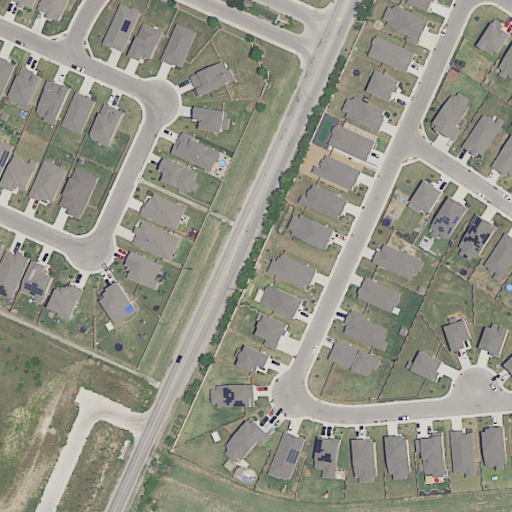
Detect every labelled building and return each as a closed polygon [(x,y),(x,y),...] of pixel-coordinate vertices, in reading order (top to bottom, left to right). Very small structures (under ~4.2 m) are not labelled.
[(10,0),(32,9),(35,0),(10,0)] [(68,0),(42,0),(38,9),(47,13),(45,17),(59,22),(68,0)] [(401,0),(429,12),(434,0),(401,0)] [(103,44),(123,52),(140,11),(120,3),(103,44)] [(143,56),(152,60),(164,31),(142,23),(129,56),(141,61),(143,56)] [(196,32),(177,23),(161,60),(181,68),(196,32)] [(478,45),(497,56),(510,34),(492,23),(478,45)] [(406,73),(415,53),(376,36),(367,56),(406,73)] [(511,46),(498,73),(511,80),(511,46)] [(0,100),(2,101),(14,62),(0,58),(0,100)] [(190,76),(199,96),(233,81),(225,61),(190,76)] [(28,110),(43,76),(23,68),(8,102),(28,110)] [(367,91),(391,102),(400,81),(376,71),(367,91)] [(37,117),(58,124),(69,88),(48,81),(37,117)] [(454,141),(462,130),(456,126),(472,101),(456,90),(432,126),(454,141)] [(81,134),(95,100),(76,92),(62,126),(81,134)] [(381,129),(387,109),(347,97),(341,117),(381,129)] [(124,112),(104,104),(90,138),(110,147),(124,112)] [(197,128),(228,133),(231,113),(196,107),(193,119),(199,120),(197,128)] [(498,117),(495,121),(484,113),(463,147),(481,158),(504,121),(498,117)] [(375,141),(336,124),(327,145),(367,162),(375,141)] [(212,171),(221,150),(181,133),(172,154),(212,171)] [(493,168),(511,177),(511,134),(510,134),(493,168)] [(0,179),(1,180),(12,144),(0,140),(0,179)] [(312,174),(354,190),(361,169),(324,155),(320,167),(315,165),(312,174)] [(37,161),(30,159),(30,161),(12,156),(3,187),(15,191),(16,188),(28,192),(37,161)] [(200,183),(194,181),(198,173),(166,158),(160,172),(165,174),(163,180),(195,195),(200,183)] [(29,195),(52,204),(67,170),(44,160),(29,195)] [(99,177),(76,167),(59,206),(69,210),(67,213),(81,219),(99,177)] [(422,209),(430,213),(443,191),(424,180),(408,207),(419,213),(422,209)] [(348,200),(312,185),(306,197),(302,195),(299,203),(340,220),(348,200)] [(142,218),(178,229),(186,205),(149,194),(142,218)] [(429,231),(447,242),(468,208),(450,197),(429,231)] [(335,230),(295,213),(286,232),(326,249),(335,230)] [(497,228),(479,215),(454,251),(472,263),(497,228)] [(172,259),(180,236),(140,222),(132,245),(172,259)] [(502,280),(511,261),(511,237),(504,232),(483,269),(502,280)] [(373,263),(414,281),(422,261),(382,243),(373,263)] [(17,255),(6,250),(0,265),(0,293),(13,299),(30,257),(18,252),(17,255)] [(129,278),(156,290),(163,275),(159,274),(163,265),(133,251),(126,265),(133,268),(129,278)] [(269,273),(309,290),(317,270),(277,253),(269,273)] [(48,267),(34,261),(21,291),(35,297),(33,301),(42,305),(54,278),(45,274),(48,267)] [(357,298),(393,313),(402,293),(365,277),(357,298)] [(114,325),(137,313),(121,282),(99,294),(114,325)] [(84,290),(67,283),(64,292),(57,289),(48,310),(71,320),(84,290)] [(260,305),(294,319),(303,299),(268,284),(260,305)] [(350,312),(342,334),(383,349),(391,327),(350,312)] [(287,324),(263,315),(256,335),(266,339),(264,345),(278,350),(287,324)] [(470,335),(465,320),(444,326),(453,352),(466,348),(463,337),(470,335)] [(499,356),(509,329),(500,326),(498,330),(487,326),(479,349),(499,356)] [(379,358),(337,340),(328,360),(371,378),(379,358)] [(257,368),(264,371),(271,355),(244,345),(236,364),(255,373),(257,368)] [(415,363),(410,360),(406,369),(436,381),(444,361),(420,351),(415,363)] [(255,385),(211,386),(212,406),(251,406),(251,398),(256,398),(255,385)] [(262,446),(271,436),(252,418),(222,450),(237,464),(257,442),(262,446)] [(502,427),(481,430),(487,469),(508,466),(502,427)] [(453,474),(465,473),(465,478),(475,477),(473,430),(451,432),(453,474)] [(269,474),(290,481),(305,439),(284,431),(269,474)] [(389,480),(410,479),(408,436),(388,437),(389,480)] [(334,479),(340,441),(319,437),(314,469),(323,471),(322,477),(334,479)] [(443,437),(416,438),(416,453),(423,453),(424,476),(446,475),(443,437)] [(375,440),(354,440),(355,483),(376,483),(375,440)]
